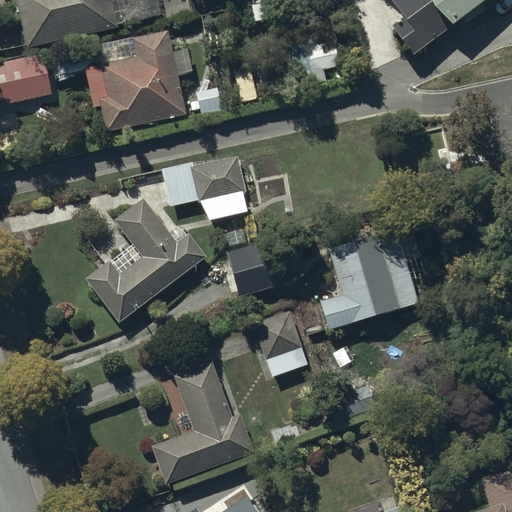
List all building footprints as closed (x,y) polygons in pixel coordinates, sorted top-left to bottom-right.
[(118,24),(112,0),(17,0),(29,46),(118,24)] [(391,0),(401,11),(389,22),(411,51),(476,0),(391,0)] [(172,50),(167,28),(101,42),(104,62),(85,66),(94,105),(102,103),(108,130),(186,112),(178,73),(193,70),(187,47),(172,50)] [(318,45),(292,51),(299,83),(326,77),(318,45)] [(0,104),(51,92),(41,51),(0,61),(0,104)] [(290,57),(269,56),(270,89),(291,88),(290,57)] [(250,57),(234,60),(242,99),(258,95),(250,57)] [(222,108),(216,86),(197,90),(203,112),(222,108)] [(193,160),(162,167),(171,205),(198,198),(199,200),(201,199),(210,218),(247,209),(242,189),(246,188),(238,154),(194,164),(193,160)] [(178,240),(143,196),(115,217),(144,254),(121,272),(110,258),(86,275),(119,320),(207,254),(189,231),(178,240)] [(327,327),(418,301),(396,226),(328,245),(342,293),(319,299),(327,327)] [(262,239),(227,250),(241,293),(275,282),(262,239)] [(288,308),(252,321),(271,376),(308,363),(288,308)] [(173,374),(193,428),(152,443),(166,482),(253,450),(239,412),(233,415),(213,359),(173,374)] [(373,402),(365,382),(334,394),(342,415),(373,402)] [(511,511),(511,465),(480,475),(488,503),(457,511),(511,511)] [(201,511),(197,506),(187,511),(257,511),(245,494),(217,511),(201,511)] [(361,511),(356,494),(316,508),(317,511),(361,511)]
